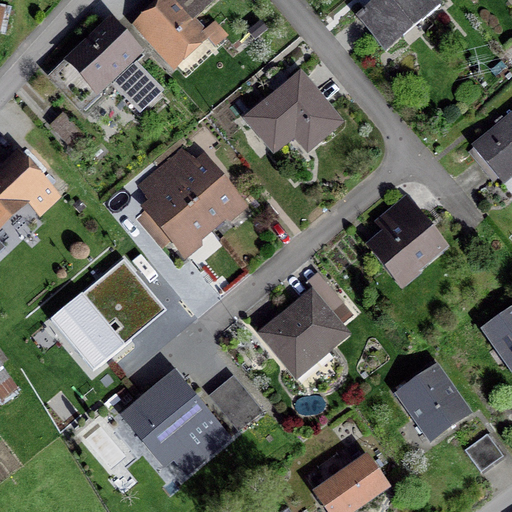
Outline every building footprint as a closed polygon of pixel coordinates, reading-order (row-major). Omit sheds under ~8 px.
[(173,64),(203,36),(190,22),(212,0),(168,0),(169,0),(140,28),(173,64)] [(376,0),(357,16),(383,46),(420,15),(424,20),(440,7),(434,0),(376,0)] [(125,36),(113,24),(72,63),(68,60),(52,75),(85,111),(102,95),(98,91),(136,55),(121,39),(125,36)] [(338,123),(300,77),(248,121),(274,151),(305,125),(318,140),(338,123)] [(511,116),(473,149),(498,179),(511,167),(511,116)] [(0,174),(0,253),(5,249),(0,243),(0,224),(27,197),(41,211),(57,195),(21,156),(2,176),(0,174)] [(180,249),(210,228),(237,201),(222,183),(204,161),(146,209),(166,232),(180,249)] [(413,272),(442,248),(404,202),(380,222),(390,234),(373,248),(396,276),(408,266),(413,272)] [(124,261),(51,322),(93,373),(166,311),(124,261)] [(265,336),(293,370),(309,357),(312,361),(344,335),(312,296),(265,336)] [(343,305),(336,297),(325,306),(331,314),(343,305)] [(511,313),(491,328),(511,357),(511,313)] [(401,395),(431,439),(466,414),(436,371),(401,395)] [(226,440),(174,378),(125,418),(145,442),(156,434),(187,472),(226,440)] [(261,411),(252,401),(229,420),(237,430),(261,411)] [(481,473),(503,457),(487,435),(465,450),(481,473)] [(317,494),(329,511),(352,511),(386,489),(366,460),(317,494)]
